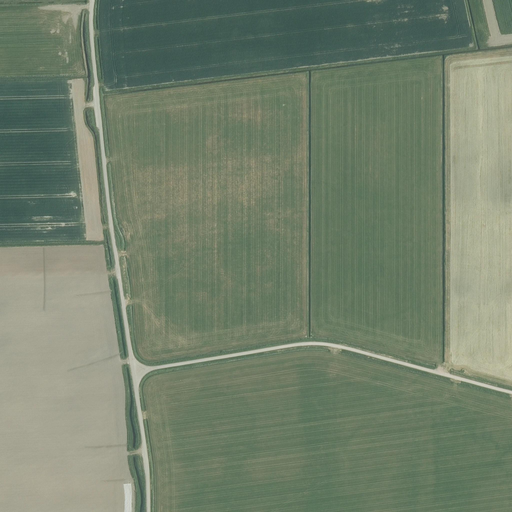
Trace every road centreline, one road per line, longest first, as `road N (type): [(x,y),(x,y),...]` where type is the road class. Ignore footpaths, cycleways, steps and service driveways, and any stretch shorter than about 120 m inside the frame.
road 1 (unclassified): [(147,370),(321,343),(511,393)]
road 2 (unclassified): [(131,362),(104,173),(91,0)]
road 3 (unclassified): [(147,511),(135,383)]
